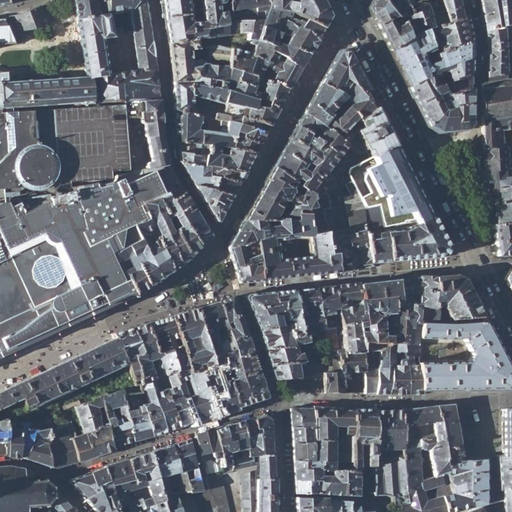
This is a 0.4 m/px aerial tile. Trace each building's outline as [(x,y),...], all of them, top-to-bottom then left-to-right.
[(72,0),(85,76),(86,76),(90,101),(120,99),(121,99),(157,97),(157,82),(149,26),(132,29),(133,33),(132,33),(137,69),(107,74),(101,37),(111,36),(107,14),(108,14),(105,0),(72,0)] [(105,0),(108,14),(129,11),(132,29),(149,26),(144,0),(105,0)] [(161,0),(166,28),(168,43),(197,39),(197,40),(203,39),(206,28),(229,25),(229,21),(228,11),(225,11),(225,12),(218,13),(217,3),(221,4),(222,3),(222,0),(161,0)] [(226,0),(228,11),(229,21),(238,21),(254,20),(253,12),(252,7),(267,5),(266,0),(226,0)] [(266,0),(267,5),(266,9),(289,12),(290,13),(303,19),(322,28),(329,16),(320,0),(266,0)] [(371,0),(367,8),(389,51),(397,46),(408,37),(406,33),(405,28),(404,21),(400,24),(393,28),(392,27),(393,26),(394,24),(393,21),(397,19),(379,0),(371,0)] [(379,0),(397,19),(400,24),(404,21),(403,17),(406,16),(409,14),(406,6),(409,4),(406,0),(379,0)] [(461,17),(457,0),(439,0),(441,5),(439,6),(440,11),(429,15),(427,16),(432,28),(461,18),(461,17)] [(511,0),(478,0),(484,30),(500,28),(500,26),(511,24),(511,0)] [(412,35),(425,30),(431,28),(432,28),(427,16),(429,15),(425,4),(417,3),(416,1),(409,4),(406,6),(409,14),(406,16),(410,27),(411,32),(412,35)] [(19,14),(14,15),(16,19),(20,29),(18,30),(18,31),(33,29),(51,25),(47,11),(51,10),(49,2),(19,14)] [(318,37),(317,37),(312,35),(287,23),(288,20),(290,13),(289,12),(266,9),(267,5),(252,7),(253,12),(265,10),(262,19),(260,26),(278,34),(279,33),(287,38),(284,44),(283,45),(289,48),(290,46),(308,54),(318,37)] [(465,16),(461,17),(461,18),(432,28),(431,28),(434,37),(432,40),(434,45),(436,46),(439,53),(470,42),(465,16)] [(0,18),(0,43),(14,43),(17,42),(17,40),(16,37),(11,37),(4,20),(3,18),(0,18)] [(254,20),(238,21),(239,34),(242,33),(247,34),(246,40),(249,40),(248,44),(253,46),(250,55),(251,56),(264,63),(266,58),(274,62),(277,54),(269,50),(270,45),(255,41),(260,26),(262,19),(254,20)] [(317,37),(322,28),(303,19),(301,23),(296,21),(295,22),(288,20),(287,23),(312,35),(317,37)] [(229,21),(229,25),(206,28),(203,39),(239,34),(238,21),(229,21)] [(487,50),(486,82),(486,83),(511,78),(511,70),(505,71),(504,50),(505,50),(507,48),(505,46),(504,46),(504,43),(506,43),(509,41),(508,33),(511,32),(511,24),(500,26),(500,28),(484,30),(487,50)] [(301,67),(308,54),(290,46),(289,48),(283,45),(284,44),(276,41),(278,34),(260,26),(255,41),(270,45),(269,50),(277,54),(284,58),(284,59),(301,67)] [(389,51),(407,87),(426,78),(425,73),(470,59),(470,42),(439,53),(435,54),(438,62),(426,65),(421,55),(432,50),(425,30),(412,35),(410,35),(408,37),(397,46),(389,51)] [(168,43),(172,82),(212,87),(213,82),(219,83),(219,82),(225,83),(226,82),(229,68),(227,68),(227,67),(204,64),(204,63),(199,63),(199,61),(190,61),(190,50),(198,49),(197,40),(197,39),(168,43)] [(231,49),(217,45),(207,47),(208,58),(229,61),(231,49)] [(227,67),(227,68),(229,68),(255,77),(259,78),(258,80),(265,81),(265,79),(265,78),(264,78),(261,74),(264,66),(269,68),(273,65),(274,62),(266,58),(264,63),(251,56),(250,55),(231,49),(229,61),(227,67)] [(338,51),(320,83),(340,94),(348,83),(359,94),(366,90),(357,71),(347,51),(338,51)] [(288,89),(301,67),(284,59),(284,58),(277,54),(274,62),(273,65),(269,68),(264,78),(265,78),(265,79),(265,81),(288,89)] [(470,74),(470,59),(425,73),(426,78),(429,88),(440,85),(439,84),(437,75),(445,73),(448,81),(470,74)] [(277,109),(288,89),(265,81),(264,84),(262,91),(256,91),(255,93),(250,91),(253,81),(255,77),(229,68),(226,82),(233,84),(231,92),(257,99),(257,98),(264,102),(265,100),(268,101),(267,103),(277,109)] [(440,85),(429,88),(426,78),(407,87),(426,126),(437,132),(464,130),(469,124),(470,74),(448,81),(439,84),(440,85)] [(0,107),(6,107),(36,105),(90,101),(86,76),(85,76),(0,81),(0,107)] [(479,83),(481,120),(511,115),(511,78),(486,83),(486,82),(479,83)] [(172,82),(173,110),(192,113),(192,108),(191,96),(225,104),(225,103),(243,108),(253,110),(256,104),(257,99),(231,92),(224,90),(225,83),(219,82),(219,83),(218,89),(212,87),(172,82)] [(359,94),(348,83),(340,94),(320,83),(302,114),(338,135),(353,121),(354,121),(356,119),(359,122),(372,110),(372,109),(375,107),(370,97),(366,90),(359,94)] [(157,98),(157,97),(121,99),(122,101),(125,133),(125,136),(160,134),(157,100),(158,100),(158,98),(157,98)] [(268,126),(277,109),(267,103),(268,101),(265,100),(264,102),(265,102),(263,106),(256,104),(253,110),(243,108),(240,116),(268,126)] [(40,189),(45,186),(46,186),(47,185),(52,181),(56,186),(47,194),(61,192),(62,191),(59,191),(69,182),(68,180),(108,176),(107,168),(108,168),(126,167),(123,133),(120,101),(37,109),(6,111),(6,107),(0,107),(0,188),(20,186),(26,189),(34,190),(40,189)] [(243,108),(225,103),(225,104),(221,115),(214,113),(213,118),(236,124),(238,124),(240,116),(243,108)] [(193,114),(209,117),(213,118),(214,113),(214,112),(195,107),(195,109),(193,114)] [(391,138),(375,107),(372,109),(372,110),(359,122),(356,119),(354,121),(356,123),(358,128),(351,136),(352,136),(346,144),(347,145),(358,154),(391,138)] [(174,142),(177,142),(177,141),(198,144),(199,130),(197,130),(198,125),(206,127),(209,117),(193,114),(192,113),(173,110),(174,142)] [(302,114),(282,151),(313,171),(319,180),(329,175),(325,172),(347,145),(346,144),(352,136),(351,136),(358,128),(356,123),(354,121),(353,121),(338,135),(302,114)] [(481,124),(483,150),(502,147),(502,144),(500,131),(510,130),(511,141),(511,115),(481,120),(481,124)] [(258,144),(268,126),(240,116),(238,124),(236,124),(233,139),(238,140),(258,144)] [(198,144),(208,146),(218,147),(227,149),(230,149),(230,148),(231,144),(233,139),(236,124),(213,118),(209,117),(206,127),(205,131),(199,130),(198,144)] [(161,136),(160,134),(145,136),(150,159),(146,160),(146,163),(128,168),(128,169),(151,163),(151,162),(166,159),(161,136)] [(253,152),(258,144),(238,140),(237,145),(231,144),(230,148),(253,152)] [(177,142),(180,164),(202,167),(203,167),(205,162),(199,161),(200,157),(205,157),(208,146),(198,144),(177,141),(177,142)] [(242,173),(253,152),(230,148),(230,149),(227,149),(226,157),(217,155),(218,147),(208,146),(205,157),(205,162),(203,167),(207,168),(240,173),(242,173)] [(395,146),(372,157),(376,164),(365,169),(378,197),(386,193),(388,196),(386,197),(388,216),(409,213),(413,221),(414,220),(413,219),(428,212),(395,146)] [(483,150),(484,174),(508,169),(507,163),(510,161),(509,156),(507,155),(507,146),(502,147),(483,150)] [(218,147),(217,155),(226,157),(227,149),(218,147)] [(282,151),(273,167),(292,181),(296,177),(301,181),(298,186),(312,195),(324,193),(322,188),(317,189),(315,185),(319,180),(313,171),(282,151)] [(169,172),(166,159),(151,162),(151,163),(128,169),(128,168),(127,169),(129,184),(143,182),(143,180),(169,172)] [(180,164),(193,186),(212,190),(215,179),(206,178),(207,173),(203,172),(202,167),(180,164)] [(273,167),(242,220),(264,221),(276,221),(277,221),(277,219),(279,219),(283,209),(280,208),(283,202),(286,201),(290,203),(291,206),(286,214),(285,220),(297,221),(296,219),(297,209),(307,209),(314,207),(313,204),(311,199),(313,199),(312,195),(298,186),(292,181),(273,167)] [(236,180),(240,173),(207,168),(207,173),(206,178),(215,179),(235,181),(236,180)] [(485,192),(487,193),(493,193),(493,189),(503,187),(511,183),(511,168),(508,169),(484,174),(485,192)] [(129,184),(127,169),(119,171),(112,173),(112,176),(97,183),(95,179),(93,179),(93,180),(74,183),(72,183),(73,189),(62,191),(61,192),(47,194),(49,206),(77,199),(96,194),(98,195),(120,187),(120,186),(129,184)] [(182,192),(169,172),(143,180),(143,182),(129,184),(120,186),(120,187),(98,195),(96,194),(77,199),(49,206),(47,194),(0,202),(0,354),(100,308),(133,293),(112,250),(138,238),(130,223),(145,217),(139,202),(148,200),(156,198),(156,199),(165,196),(168,200),(182,192)] [(332,173),(329,175),(319,180),(321,186),(335,180),(332,173)] [(237,181),(236,180),(235,181),(215,179),(212,190),(230,195),(237,181)] [(338,188),(335,180),(321,186),(322,188),(324,193),(327,192),(338,188)] [(345,184),(351,196),(359,194),(352,181),(345,184)] [(493,196),(494,224),(495,225),(511,222),(511,183),(503,187),(493,189),(493,193),(493,196)] [(216,221),(230,195),(212,190),(193,186),(214,222),(216,221)] [(168,200),(165,196),(156,199),(156,198),(148,200),(178,264),(198,246),(176,212),(190,206),(182,192),(168,200)] [(328,200),(327,192),(324,193),(312,195),(313,199),(311,199),(313,204),(328,200)] [(344,197),(345,204),(362,201),(359,194),(351,196),(344,197)] [(170,270),(178,264),(148,200),(139,202),(145,217),(146,219),(147,219),(147,221),(153,218),(160,233),(154,235),(161,251),(170,270)] [(330,208),(328,200),(313,204),(314,207),(316,211),(323,209),(330,208)] [(345,204),(346,212),(363,209),(366,208),(362,201),(345,204)] [(208,235),(190,206),(176,212),(198,246),(207,237),(208,236),(208,235)] [(324,217),(323,209),(316,211),(314,207),(307,209),(308,220),(324,217)] [(284,220),(285,235),(275,235),(258,239),(256,240),(259,262),(261,281),(277,279),(338,272),(336,254),(329,254),(325,233),(312,235),(311,227),(311,226),(309,226),(308,220),(307,209),(297,209),(296,219),(297,221),(285,220),(284,220)] [(346,212),(349,228),(355,227),(365,224),(363,209),(346,212)] [(383,227),(384,233),(389,261),(442,257),(447,248),(428,212),(413,219),(414,220),(412,221),(405,222),(383,227)] [(145,217),(130,223),(138,238),(112,250),(133,293),(135,296),(136,295),(170,270),(161,251),(154,235),(147,221),(147,219),(146,219),(145,217)] [(326,224),(324,217),(308,220),(309,226),(311,226),(311,227),(326,224)] [(242,220),(236,231),(258,230),(258,239),(275,235),(285,235),(284,220),(284,219),(279,219),(277,219),(277,221),(276,221),(276,226),(267,227),(264,224),(264,221),(242,220)] [(511,222),(495,225),(494,224),(491,225),(496,256),(511,255),(511,222)] [(328,232),(326,224),(311,227),(312,235),(325,233),(328,232)] [(333,232),(328,232),(325,233),(329,254),(336,254),(338,272),(373,266),(373,263),(371,263),(366,240),(365,224),(355,227),(357,233),(347,236),(342,237),(339,238),(335,239),(333,232)] [(344,229),(347,236),(357,233),(355,227),(349,228),(344,229)] [(231,241),(227,248),(256,240),(258,239),(258,230),(236,231),(231,241)] [(340,230),(333,232),(335,239),(339,238),(342,237),(340,230)] [(375,238),(366,240),(371,263),(373,263),(389,261),(384,233),(379,234),(379,231),(375,232),(375,238)] [(227,248),(233,267),(259,262),(256,240),(227,248)] [(238,284),(261,281),(259,262),(233,267),(238,284)] [(436,294),(434,278),(434,276),(417,277),(417,278),(415,279),(396,281),(398,306),(393,307),(393,311),(391,312),(389,339),(389,345),(393,346),(401,346),(403,347),(419,346),(419,339),(419,324),(421,324),(424,308),(431,308),(435,307),(436,294)] [(436,294),(435,307),(441,305),(449,321),(481,318),(470,296),(462,280),(454,276),(434,278),(436,294)] [(398,306),(396,281),(374,283),(358,285),(362,321),(356,323),(356,326),(363,326),(363,332),(357,332),(357,343),(362,343),(389,345),(389,339),(382,338),(381,323),(372,315),(374,313),(375,314),(376,314),(378,314),(380,314),(381,314),(384,313),(391,312),(393,311),(393,307),(398,306)] [(362,321),(358,285),(358,283),(332,286),(332,287),(336,313),(338,326),(356,323),(362,321)] [(324,330),(338,326),(336,313),(332,287),(323,288),(315,289),(319,317),(323,330),(324,330)] [(315,289),(303,290),(292,291),(300,337),(305,335),(323,330),(319,317),(315,289)] [(300,337),(292,291),(292,290),(283,291),(273,292),(274,304),(281,303),(285,319),(285,323),(289,322),(291,331),(287,332),(288,333),(289,339),(300,337)] [(277,320),(285,319),(281,303),(274,304),(273,292),(268,293),(245,295),(244,298),(257,331),(278,328),(277,320)] [(229,298),(216,302),(229,339),(245,334),(240,321),(229,298)] [(216,302),(195,309),(214,368),(223,365),(221,357),(233,352),(229,339),(216,302)] [(466,364),(419,365),(418,366),(420,390),(421,390),(451,390),(501,389),(506,389),(511,378),(511,377),(484,323),(449,325),(435,325),(435,320),(435,311),(435,307),(431,308),(424,308),(421,324),(419,324),(419,339),(462,340),(470,356),(466,364)] [(188,374),(201,372),(214,368),(195,309),(169,316),(186,367),(188,374)] [(169,316),(145,324),(152,346),(160,344),(163,353),(169,351),(175,371),(186,367),(169,316)] [(337,356),(338,373),(335,373),(322,374),(322,376),(323,390),(323,393),(342,394),(341,380),(347,380),(347,374),(361,372),(362,369),(362,343),(357,343),(357,332),(356,326),(356,323),(338,326),(342,353),(335,354),(335,356),(337,356)] [(145,324),(131,328),(142,355),(133,359),(135,369),(143,366),(147,377),(148,382),(149,382),(154,380),(166,376),(176,373),(175,371),(169,351),(163,353),(155,355),(152,346),(145,324)] [(324,330),(325,336),(327,354),(329,354),(331,354),(332,362),(334,362),(335,373),(338,373),(337,356),(335,356),(335,354),(342,353),(338,326),(324,330)] [(295,347),(298,346),(298,345),(307,342),(305,335),(300,337),(289,339),(288,333),(282,334),(281,327),(278,328),(257,331),(261,340),(263,349),(295,347)] [(142,355),(131,328),(112,334),(114,339),(121,356),(128,353),(130,361),(124,363),(134,386),(139,385),(138,380),(135,369),(133,359),(142,355)] [(251,353),(245,334),(229,339),(233,352),(236,358),(251,353)] [(121,356),(114,339),(72,358),(44,371),(18,383),(0,391),(0,407),(20,399),(25,409),(27,408),(30,407),(44,400),(52,397),(55,395),(59,393),(70,389),(81,384),(84,382),(93,378),(120,365),(124,363),(121,356)] [(376,369),(373,395),(387,395),(393,346),(389,345),(362,343),(362,369),(372,369),(372,351),(379,352),(378,364),(376,369)] [(152,346),(155,355),(163,353),(160,344),(152,346)] [(304,363),(309,362),(310,362),(308,353),(301,355),(295,356),(294,352),(300,351),(298,346),(295,347),(263,349),(266,358),(269,365),(296,365),(304,363)] [(393,346),(387,395),(406,395),(402,358),(401,346),(393,346)] [(402,358),(419,358),(419,346),(403,347),(401,346),(402,358)] [(236,408),(265,398),(257,371),(242,376),(236,358),(233,352),(221,357),(223,365),(224,367),(229,365),(232,376),(227,378),(227,379),(236,408)] [(257,371),(251,353),(236,358),(242,376),(257,371)] [(402,358),(406,395),(421,394),(421,390),(420,390),(418,366),(412,366),(412,363),(419,363),(419,358),(402,358)] [(273,380),(275,381),(298,378),(298,380),(300,380),(300,377),(310,376),(309,364),(309,362),(304,363),(296,365),(269,365),(273,380)] [(322,374),(335,373),(334,362),(332,362),(321,363),(322,374)] [(92,384),(96,392),(100,391),(121,382),(124,388),(121,389),(122,395),(140,392),(140,388),(139,385),(134,386),(124,363),(120,365),(93,378),(95,382),(92,384)] [(309,364),(310,376),(322,376),(322,374),(321,363),(309,364)] [(214,415),(236,408),(227,379),(223,380),(220,372),(225,371),(224,367),(223,365),(214,368),(201,372),(204,381),(211,379),(214,388),(207,390),(214,415)] [(232,376),(229,365),(224,367),(225,371),(227,378),(232,376)] [(147,377),(143,366),(135,369),(138,380),(147,377)] [(176,373),(178,383),(177,384),(178,387),(177,388),(190,423),(214,415),(207,390),(204,381),(201,372),(188,374),(186,367),(175,371),(176,373)] [(361,372),(363,393),(373,395),(376,369),(372,369),(362,369),(361,372)] [(170,389),(165,391),(177,428),(190,424),(190,423),(177,388),(178,387),(177,384),(178,383),(176,373),(166,376),(170,389)] [(166,376),(154,380),(158,393),(165,391),(170,389),(166,376)] [(164,432),(177,428),(165,391),(158,393),(154,380),(149,382),(150,386),(153,394),(164,432)] [(140,388),(140,392),(141,397),(153,394),(150,386),(145,387),(140,388)] [(101,396),(116,391),(114,388),(100,394),(101,396)] [(59,393),(64,405),(75,400),(70,389),(59,393)] [(103,407),(105,415),(107,423),(108,429),(108,431),(112,447),(131,442),(126,420),(125,416),(125,411),(122,395),(121,389),(116,391),(101,396),(103,407)] [(131,442),(150,437),(138,398),(141,397),(140,392),(122,395),(125,411),(136,408),(139,416),(126,420),(131,442)] [(112,450),(112,447),(108,431),(108,429),(107,423),(104,423),(105,427),(98,429),(96,418),(100,416),(98,409),(103,407),(101,396),(100,394),(90,397),(91,399),(80,404),(72,407),(82,434),(79,435),(75,436),(69,439),(77,461),(87,458),(112,450)] [(150,437),(164,432),(153,394),(141,397),(138,398),(150,437)] [(20,399),(0,407),(0,421),(4,420),(16,416),(17,418),(19,424),(26,423),(51,414),(59,411),(52,397),(44,400),(49,409),(28,417),(24,410),(25,409),(20,399)] [(442,449),(458,446),(451,404),(401,409),(401,410),(403,485),(446,474),(442,449)] [(310,442),(309,460),(331,461),(338,462),(341,462),(350,462),(350,437),(351,437),(352,409),(331,408),(311,406),(311,409),(310,426),(310,442)] [(288,409),(290,428),(299,428),(298,409),(288,409)] [(290,428),(290,443),(310,442),(310,426),(311,409),(298,409),(299,428),(290,428)] [(362,472),(375,472),(374,411),(374,410),(352,409),(351,437),(350,437),(350,462),(350,471),(357,472),(358,444),(366,444),(366,467),(362,472)] [(511,409),(501,409),(500,455),(500,456),(511,453),(511,409)] [(390,507),(396,506),(404,505),(403,485),(401,410),(374,411),(375,472),(375,496),(390,496),(390,507)] [(56,425),(64,423),(59,411),(51,414),(56,425)] [(262,415),(252,418),(254,425),(254,428),(257,428),(259,455),(272,454),(270,433),(269,419),(262,415)] [(5,425),(6,441),(4,441),(6,456),(18,457),(19,424),(17,418),(8,421),(8,424),(5,425)] [(244,421),(240,422),(245,447),(246,455),(256,455),(259,455),(257,428),(254,428),(254,425),(252,418),(244,421)] [(55,468),(77,461),(69,439),(75,436),(70,421),(64,423),(56,425),(47,428),(48,447),(45,446),(49,467),(55,468)] [(240,421),(221,427),(225,441),(230,440),(233,450),(240,448),(245,447),(240,422),(240,421)] [(18,457),(24,459),(35,431),(35,429),(25,428),(26,423),(19,424),(18,457)] [(221,427),(212,430),(221,468),(228,463),(227,458),(226,455),(225,452),(233,450),(230,440),(225,441),(221,427)] [(24,459),(49,467),(45,446),(48,447),(47,428),(35,431),(24,459)] [(212,430),(194,437),(198,456),(209,454),(210,458),(213,460),(214,466),(212,467),(213,473),(219,472),(222,472),(221,468),(212,430)] [(198,456),(194,437),(170,445),(178,469),(183,468),(186,481),(189,492),(194,492),(200,491),(207,489),(203,476),(198,456)] [(290,443),(292,459),(309,460),(310,442),(290,443)] [(178,469),(170,445),(150,452),(156,474),(163,499),(165,509),(181,505),(178,493),(189,492),(186,481),(183,468),(178,469)] [(446,474),(403,485),(404,505),(396,506),(397,511),(451,511),(479,505),(484,503),(483,459),(461,461),(458,446),(442,449),(446,474)] [(227,458),(228,463),(230,470),(256,466),(256,455),(246,455),(245,447),(240,448),(241,452),(227,458)] [(150,452),(125,460),(131,479),(142,476),(140,470),(143,469),(144,472),(146,472),(147,477),(156,474),(150,452)] [(511,453),(500,456),(500,455),(496,456),(498,491),(501,490),(501,489),(511,486),(511,453)] [(273,478),(272,454),(259,455),(256,455),(256,466),(256,471),(241,475),(241,511),(256,511),(257,494),(256,479),(273,479),(273,478)] [(309,460),(292,459),(293,480),(318,481),(342,482),(342,471),(350,471),(350,462),(341,462),(338,462),(338,471),(331,471),(330,478),(319,478),(319,469),(322,469),(322,471),(330,471),(331,461),(309,460)] [(125,460),(102,466),(107,481),(110,492),(129,486),(132,485),(133,486),(144,482),(148,495),(139,498),(141,505),(143,504),(163,499),(156,474),(147,477),(143,478),(142,476),(131,479),(125,460)] [(221,468),(222,472),(223,474),(231,472),(230,470),(228,463),(221,468)] [(0,511),(30,511),(30,506),(34,506),(34,508),(37,508),(37,505),(44,505),(46,507),(47,506),(46,504),(47,503),(52,498),(54,498),(55,497),(52,496),(52,488),(54,487),(53,485),(51,487),(44,482),(45,480),(43,479),(42,481),(35,482),(35,479),(33,479),(33,482),(29,482),(30,480),(31,478),(31,475),(30,473),(28,470),(22,468),(6,466),(0,466),(0,511)] [(102,466),(91,471),(96,485),(107,481),(102,466)] [(67,481),(84,499),(97,489),(96,485),(91,471),(67,481)] [(356,496),(357,472),(350,471),(342,471),(342,482),(342,496),(356,496)] [(228,511),(219,472),(213,473),(203,476),(207,489),(215,511),(228,511)] [(275,478),(273,478),(273,479),(256,479),(257,494),(276,494),(275,478)] [(294,494),(318,495),(318,481),(293,480),(294,494)] [(89,505),(92,508),(103,502),(102,496),(110,492),(107,481),(96,485),(97,489),(100,500),(89,505)] [(318,495),(342,496),(342,482),(318,481),(318,495)] [(127,511),(133,509),(141,505),(139,498),(138,495),(132,497),(129,486),(110,492),(115,508),(125,504),(127,511)] [(511,511),(511,486),(501,489),(501,490),(501,511),(511,511)] [(56,511),(59,511),(72,506),(54,487),(52,488),(52,496),(55,497),(54,498),(52,498),(47,503),(56,511)] [(84,499),(89,505),(100,500),(97,489),(84,499)] [(215,511),(207,489),(200,491),(194,492),(201,511),(215,511)] [(92,508),(95,511),(101,511),(111,509),(115,508),(110,492),(102,496),(103,502),(92,508)] [(275,511),(276,494),(257,494),(256,511),(275,511)] [(338,511),(339,501),(325,501),(326,498),(294,498),(295,511),(338,511)] [(146,511),(165,511),(165,509),(163,499),(143,504),(141,505),(133,509),(134,511),(139,511),(145,508),(148,507),(149,511),(146,511)] [(348,502),(339,501),(338,511),(371,511),(361,511),(355,511),(355,510),(350,510),(350,508),(348,508),(348,502)]
